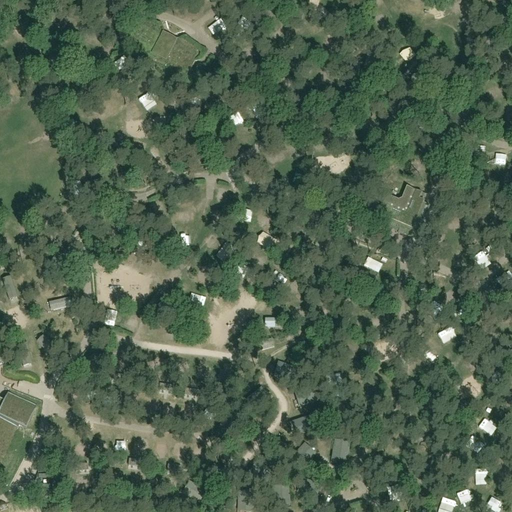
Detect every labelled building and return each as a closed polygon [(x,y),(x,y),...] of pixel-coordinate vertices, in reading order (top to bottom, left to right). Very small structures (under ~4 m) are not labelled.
[(26,10),(27,18),(35,17),(34,9),(26,10)] [(178,17),(186,21),(190,13),(182,9),(178,17)] [(277,18),(270,23),(274,29),(281,25),(277,18)] [(104,31),(116,32),(117,23),(104,22),(104,31)] [(143,24),(130,48),(184,78),(198,53),(143,24)] [(22,27),(24,41),(30,40),(28,26),(22,27)] [(430,42),(439,42),(439,29),(430,30),(430,42)] [(44,42),(48,52),(57,48),(53,38),(44,42)] [(10,54),(18,49),(11,39),(3,44),(10,54)] [(369,48),(364,67),(376,71),(381,52),(369,48)] [(397,58),(403,64),(409,63),(413,58),(407,51),(400,54),(397,58)] [(59,69),(57,58),(49,59),(50,71),(59,69)] [(357,87),(360,65),(348,63),(344,84),(357,87)] [(421,74),(413,77),(411,82),(414,88),(423,86),(423,78),(421,74)] [(36,94),(43,92),(40,79),(32,81),(36,94)] [(290,81),(284,83),(287,93),(294,90),(290,81)] [(14,92),(7,95),(11,104),(19,101),(14,92)] [(77,100),(69,103),(71,112),(80,109),(77,100)] [(151,117),(159,113),(153,100),(144,104),(151,117)] [(226,122),(221,129),(225,132),(230,125),(226,122)] [(290,163),(300,161),(297,150),(287,153),(290,163)] [(272,171),(278,169),(275,160),(269,163),(272,171)] [(511,161),(502,162),(502,171),(511,170),(511,161)] [(115,172),(116,178),(122,177),(123,187),(129,187),(127,170),(115,172)] [(421,181),(430,181),(429,172),(420,173),(421,181)] [(431,208),(424,204),(424,202),(419,200),(422,194),(406,188),(402,199),(398,201),(386,195),(380,211),(388,214),(384,226),(418,241),(431,208)] [(231,207),(235,195),(226,191),(221,203),(231,207)] [(178,221),(194,220),(194,209),(177,210),(178,221)] [(491,216),(501,220),(503,215),(493,211),(491,216)] [(71,214),(65,220),(73,227),(78,222),(71,214)] [(455,235),(462,231),(457,221),(450,225),(455,235)] [(120,235),(111,238),(116,249),(121,247),(119,244),(123,242),(120,235)] [(187,243),(196,244),(196,235),(187,235),(187,243)] [(263,257),(261,264),(270,267),(272,260),(263,257)] [(367,272),(378,276),(381,267),(370,263),(367,272)] [(171,270),(171,282),(182,282),(182,271),(171,270)] [(6,290),(17,285),(12,275),(1,280),(6,290)] [(180,288),(172,288),(172,298),(180,299),(180,288)] [(450,301),(458,306),(461,301),(453,296),(450,301)] [(60,305),(50,305),(50,315),(60,315),(60,305)] [(363,306),(356,309),(361,319),(368,316),(363,306)] [(123,330),(123,319),(112,319),(112,330),(123,330)] [(276,333),(280,323),(270,320),(267,330),(276,333)] [(176,342),(177,345),(186,344),(184,333),(170,335),(171,343),(176,342)] [(449,351),(458,346),(451,334),(442,339),(449,351)] [(436,345),(430,349),(437,358),(442,354),(436,345)] [(426,360),(417,364),(421,373),(430,368),(426,360)] [(275,379),(293,384),(297,371),(279,365),(275,379)] [(221,385),(221,371),(211,371),(211,385),(221,385)] [(255,413),(270,401),(261,390),(246,402),(255,413)] [(300,409),(318,403),(313,390),(295,396),(300,409)] [(0,482),(2,483),(23,435),(31,438),(34,431),(27,428),(36,407),(8,394),(5,402),(0,399),(0,482)] [(297,439),(315,432),(310,419),(292,426),(297,439)] [(227,445),(237,429),(226,422),(215,438),(227,445)] [(265,451),(281,462),(288,450),(272,440),(265,451)] [(335,444),(333,463),(347,465),(349,446),(335,444)] [(305,447),(292,461),(302,470),(315,456),(305,447)] [(250,475),(264,488),(274,478),(260,465),(250,475)] [(215,481),(229,494),(239,484),(225,471),(215,481)] [(130,474),(130,489),(139,489),(139,474),(130,474)] [(411,490),(419,489),(418,479),(410,480),(411,490)] [(298,494),(316,502),(321,489),(304,481),(298,494)] [(206,494),(190,485),(183,497),(199,506),(206,494)] [(274,493),(277,511),(291,509),(288,491),(274,493)] [(464,506),(473,503),(469,493),(461,496),(464,506)] [(252,511),(253,495),(240,495),(238,511),(252,511)] [(488,511),(502,511),(502,504),(489,503),(488,511)]
